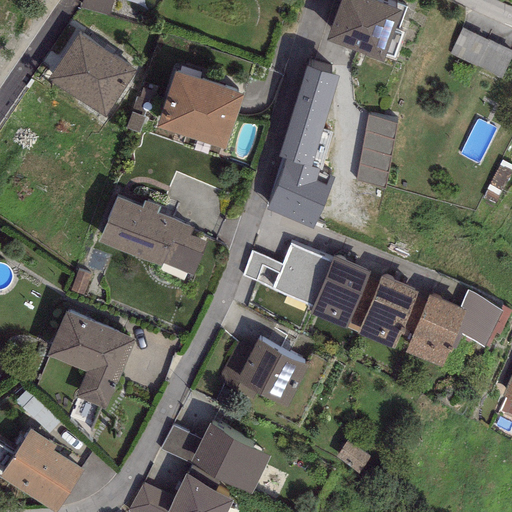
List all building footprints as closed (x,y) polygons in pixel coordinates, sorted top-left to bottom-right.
[(112,0),(81,0),(79,8),(108,16),(112,0)] [(397,30),(406,7),(398,4),(396,9),(371,0),(340,0),(325,40),(383,62),(385,56),(392,58),(402,32),(397,30)] [(511,55),(511,50),(461,27),(449,55),(503,77),(511,55)] [(47,80),(104,118),(135,72),(78,34),(47,80)] [(322,129),(338,77),(306,66),(278,157),(286,159),(266,210),(312,230),(333,178),(318,173),(318,170),(320,170),(331,132),(322,129)] [(174,72),(156,127),(224,150),(242,94),(174,72)] [(355,180),(384,189),(396,124),(367,116),(355,180)] [(115,198),(97,242),(161,267),(162,264),(192,276),(205,242),(189,236),(192,228),(156,214),(159,207),(143,201),(141,208),(115,198)] [(312,306),(331,262),(291,244),(282,265),(251,252),(241,275),(312,306)] [(344,330),(369,273),(333,257),(331,262),(312,306),(308,314),(344,330)] [(91,276),(78,270),(69,291),(82,296),(91,276)] [(393,349),(417,293),(381,277),(356,333),(393,349)] [(502,311),(466,290),(459,309),(464,311),(449,346),(456,348),(462,334),(484,346),(502,311)] [(459,309),(427,296),(404,352),(440,367),(449,346),(464,311),(459,309)] [(85,373),(75,397),(105,409),(134,339),(65,311),(46,357),(85,373)] [(236,383),(286,407),(306,366),(256,342),(246,362),(236,383)] [(217,380),(233,388),(236,383),(246,362),(230,354),(217,380)] [(511,371),(501,397),(511,401),(511,371)] [(251,495),(270,456),(207,425),(200,440),(188,464),(251,495)] [(188,464),(200,440),(172,426),(160,450),(188,464)] [(29,429),(0,474),(0,478),(54,511),(56,511),(83,470),(52,450),(55,445),(29,429)] [(370,458),(346,441),(335,457),(358,474),(370,458)] [(226,511),(233,499),(184,475),(173,497),(165,511),(226,511)] [(165,511),(173,497),(142,483),(127,511),(128,511),(165,511)]
